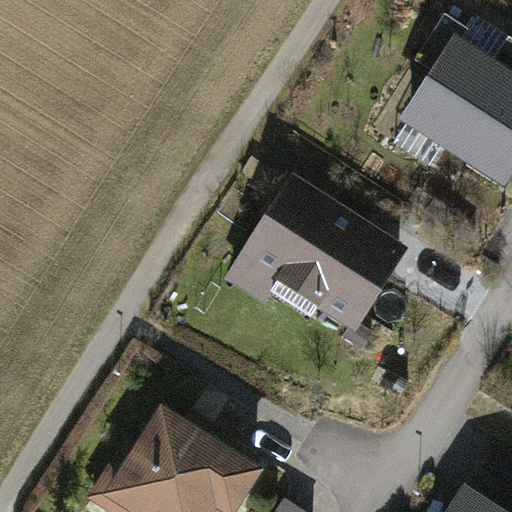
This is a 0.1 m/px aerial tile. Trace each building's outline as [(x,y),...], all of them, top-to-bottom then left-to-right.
[(451,26),(395,118),(504,184),(511,171),(511,40),(504,35),(494,52),(451,26)] [(277,181),(227,272),(347,339),(398,248),(277,181)] [(163,401),(95,498),(115,511),(237,511),(265,472),(163,401)] [(511,511),(511,510),(465,482),(446,511),(511,511)] [(312,511),(281,491),(267,511),(312,511)]
